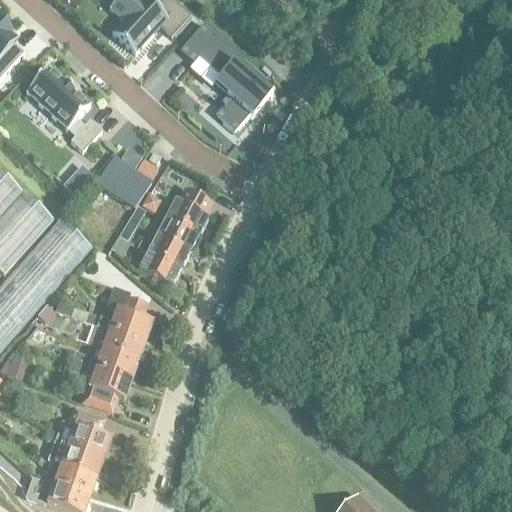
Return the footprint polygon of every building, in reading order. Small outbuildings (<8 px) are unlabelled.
[(120,0),(108,13),(109,14),(110,13),(123,25),(113,36),(112,36),(111,37),(135,58),(136,58),(135,57),(159,31),(171,42),(191,19),(169,0),(164,0),(155,11),(144,1),(143,2),(144,3),(142,5),(136,0),(120,0)] [(0,82),(24,57),(12,46),(16,42),(11,37),(12,36),(0,24),(0,82)] [(179,55),(192,67),(198,61),(220,80),(214,88),(230,102),(225,107),(224,107),(220,111),(221,112),(215,119),(234,136),(249,119),(252,121),(264,108),(270,101),(272,99),(270,97),(264,92),(268,87),(257,78),(253,82),(239,70),(244,65),(202,28),(179,55)] [(25,97),(27,98),(66,133),(65,134),(67,135),(74,141),(70,146),(82,156),(101,136),(89,125),(84,131),(76,124),(90,110),(88,109),(74,96),(75,95),(64,85),(63,86),(50,73),(49,72),(25,97)] [(148,184),(113,161),(112,162),(95,188),(133,212),(150,186),(151,186),(152,185),(151,185),(148,184)] [(136,174),(150,184),(158,172),(143,163),(136,174)] [(208,222),(205,220),(211,207),(184,193),(178,206),(174,204),(165,222),(198,239),(208,222)] [(156,202),(148,198),(142,210),(153,216),(157,208),(159,204),(156,202)] [(137,211),(129,224),(137,229),(145,216),(137,211)] [(165,222),(156,239),(189,256),(198,239),(165,222)] [(0,289),(0,355),(91,251),(58,223),(0,289)] [(129,224),(118,240),(127,245),(137,229),(129,224)] [(137,252),(147,257),(147,256),(180,273),(189,256),(156,239),(150,251),(141,246),(137,252)] [(127,245),(118,240),(110,253),(122,261),(130,248),(127,246),(127,245)] [(147,256),(147,257),(139,272),(171,291),(180,273),(147,256)] [(144,346),(151,326),(141,323),(147,308),(129,302),(130,298),(113,292),(106,311),(116,314),(112,324),(90,316),(86,327),(92,329),(93,328),(144,346)] [(90,316),(64,307),(57,305),(54,314),(70,320),(70,321),(86,327),(90,316)] [(86,348),(102,354),(102,353),(137,365),(144,346),(93,328),(92,329),(86,348)] [(74,356),(71,364),(131,385),(137,365),(102,353),(102,354),(98,364),(74,356)] [(131,385),(71,364),(71,365),(64,362),(62,368),(69,371),(68,374),(92,383),(88,392),(124,405),(131,385)] [(61,427),(54,446),(102,463),(109,443),(99,439),(104,425),(73,414),(67,429),(61,427)] [(47,465),(61,470),(95,482),(102,463),(54,446),(47,465)] [(61,470),(54,489),(88,501),(95,482),(61,470)] [(30,481),(45,486),(48,477),(33,471),(30,481)] [(88,501),(54,489),(45,486),(37,506),(53,511),(86,511),(87,510),(86,507),(88,501)] [(344,511),(364,511),(354,502),(344,511)]
